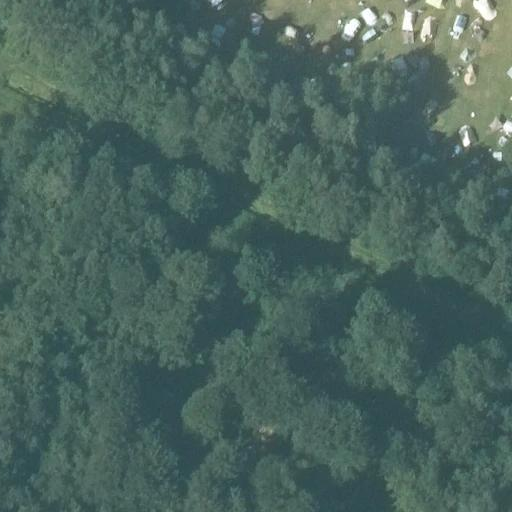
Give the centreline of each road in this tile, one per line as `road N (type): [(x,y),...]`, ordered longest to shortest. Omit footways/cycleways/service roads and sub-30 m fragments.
road 1 (track): [(0,57),(511,321)]
road 2 (track): [(511,359),(0,96)]
